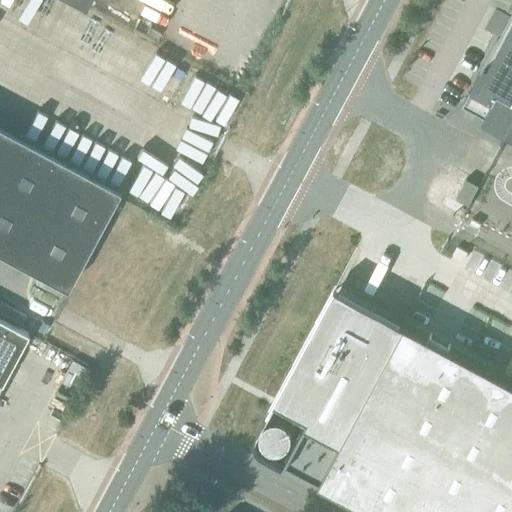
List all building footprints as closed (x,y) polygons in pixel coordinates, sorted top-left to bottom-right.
[(511,11),(462,104),(484,116),(500,124),(507,111),(511,114),(511,11)] [(511,113),(507,111),(500,124),(484,116),(481,120),(511,136),(511,113)] [(0,123),(0,251),(20,262),(57,282),(66,286),(116,193),(119,188),(0,123)] [(468,203),(478,185),(466,178),(457,197),(468,203)] [(27,332),(0,316),(0,380),(0,381),(11,362),(13,357),(17,350),(18,348),(27,332)] [(511,511),(511,381),(405,323),(404,323),(321,478),(320,479),(319,482),(328,487),(355,501),(375,511),(511,511)] [(288,444),(291,442),(292,438),(293,434),(293,430),(292,427),(291,423),(288,420),(285,418),(282,416),(278,415),(274,415),(271,416),(267,418),(264,420),(262,423),(260,427),(259,431),(259,434),(260,438),(262,442),(264,445),(267,447),(271,449),(274,449),(278,449),(282,449),(285,447),(288,444)]
